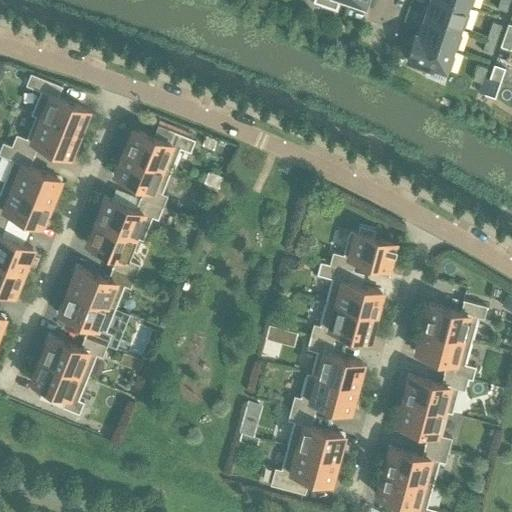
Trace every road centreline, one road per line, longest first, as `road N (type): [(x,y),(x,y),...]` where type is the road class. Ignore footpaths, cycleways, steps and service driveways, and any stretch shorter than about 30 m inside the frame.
road 1 (residential): [(124,87),(426,222)]
road 2 (residential): [(124,87),(0,381)]
road 3 (residential): [(426,222),(351,500)]
road 4 (residential): [(0,47),(124,87)]
